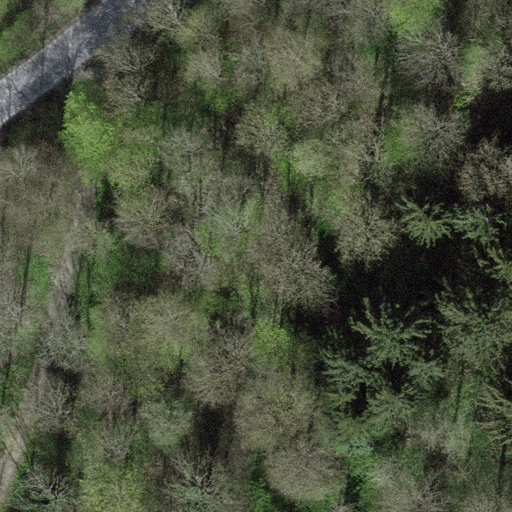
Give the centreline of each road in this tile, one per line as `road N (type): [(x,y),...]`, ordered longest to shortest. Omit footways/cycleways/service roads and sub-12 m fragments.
road 1 (track): [(103,24),(89,166),(63,291),(0,490)]
road 2 (unclassified): [(133,0),(0,102)]
